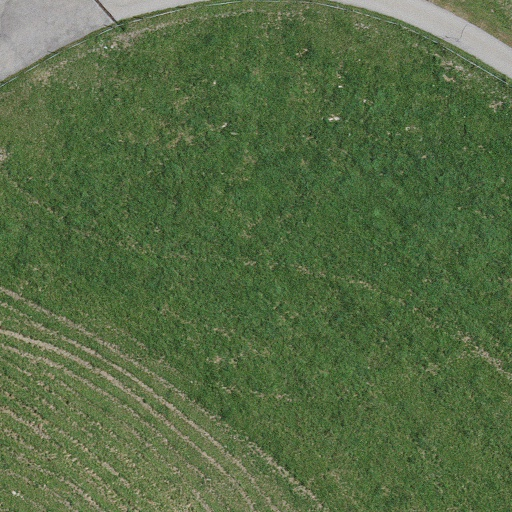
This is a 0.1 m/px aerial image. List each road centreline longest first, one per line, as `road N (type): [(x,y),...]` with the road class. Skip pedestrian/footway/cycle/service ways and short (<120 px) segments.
road 1 (residential): [(136,0),(76,21),(0,67)]
road 2 (residential): [(511,63),(448,24),(386,0)]
